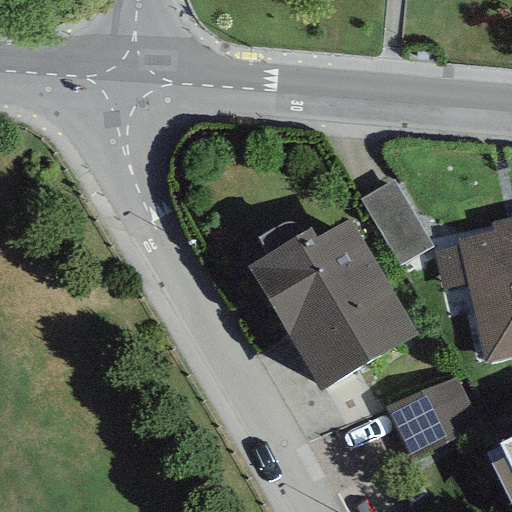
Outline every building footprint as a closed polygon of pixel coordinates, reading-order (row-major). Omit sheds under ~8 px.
[(432,248),(393,183),(359,204),(399,269),(432,248)] [(511,222),(490,227),(492,236),(456,244),(458,250),(434,256),(442,293),(466,288),(484,369),(511,362),(511,222)] [(311,239),(246,277),(320,404),(418,347),(349,228),(316,248),(311,239)] [(480,434),(454,379),(384,412),(409,467),(480,434)] [(511,442),(493,451),(511,488),(511,442)]
